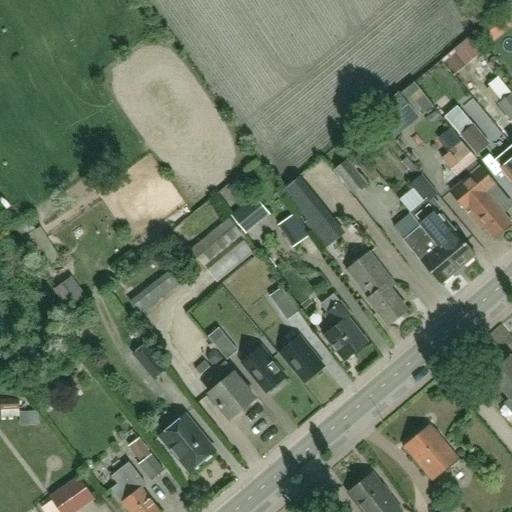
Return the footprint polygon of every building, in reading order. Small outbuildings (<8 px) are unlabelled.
[(483,0),(471,0),(460,9),(473,26),(492,11),(483,0)] [(493,41),(511,26),(501,12),(482,28),(493,41)] [(462,75),(486,54),(473,40),(450,62),(462,75)] [(511,121),(511,93),(499,77),(488,85),(501,101),(498,104),(511,121)] [(418,115),(399,92),(372,114),(391,137),(418,115)] [(445,118),(477,155),(489,144),(457,107),(445,118)] [(511,144),(495,158),(511,179),(511,144)] [(401,163),(416,180),(421,176),(406,158),(401,163)] [(355,196),(368,186),(347,160),(334,170),(355,196)] [(511,223),(511,222),(505,213),(490,195),(498,188),(499,187),(482,166),(471,175),(451,191),(482,229),(485,226),(495,238),(511,223)] [(422,226),(459,269),(475,256),(456,232),(455,233),(437,211),(440,209),(430,197),(435,193),(421,176),(411,185),(425,202),(410,214),(421,227),(422,226)] [(232,217),(243,231),(268,211),(257,197),(232,217)] [(324,249),(333,243),(322,230),(334,220),(324,208),(307,221),(304,224),(324,249)] [(192,250),(204,264),(241,233),(230,219),(192,250)] [(422,226),(421,227),(403,241),(440,285),(459,269),(422,226)] [(53,245),(41,251),(52,272),(64,266),(53,245)] [(368,298),(389,326),(408,311),(390,288),(394,284),(370,252),(348,269),(369,297),(368,298)] [(317,281),(328,294),(346,279),(325,253),(313,264),(323,276),(317,281)] [(171,275),(131,305),(139,315),(179,285),(171,275)] [(66,302),(81,296),(76,285),(61,291),(66,302)] [(351,315),(334,294),(322,304),(339,325),(326,335),(345,360),(369,342),(349,317),(351,315)] [(315,374),(323,368),(299,338),(280,353),(305,383),(307,381),(309,382),(317,376),(315,374)] [(155,379),(166,370),(146,345),(135,354),(155,379)] [(242,363),(266,393),(269,391),(270,393),(278,386),(277,384),(285,378),(261,348),(242,363)] [(511,359),(510,357),(490,374),(511,399),(511,359)] [(230,420),(255,399),(253,397),(254,397),(226,364),(217,372),(225,382),(209,395),(230,420)] [(25,417),(24,405),(6,406),(7,418),(25,417)] [(190,471),(214,451),(185,416),(161,436),(190,471)] [(433,481),(459,459),(430,425),(404,447),(433,481)] [(151,481),(164,470),(139,438),(128,447),(141,463),(138,465),(151,481)] [(129,511),(161,511),(142,489),(147,485),(130,464),(113,478),(119,485),(113,489),(124,503),(123,504),(129,511)] [(363,511),(401,511),(372,475),(349,493),(363,511)] [(59,511),(77,511),(95,500),(79,477),(49,497),(59,511)] [(166,504),(175,499),(164,481),(156,487),(166,504)]
